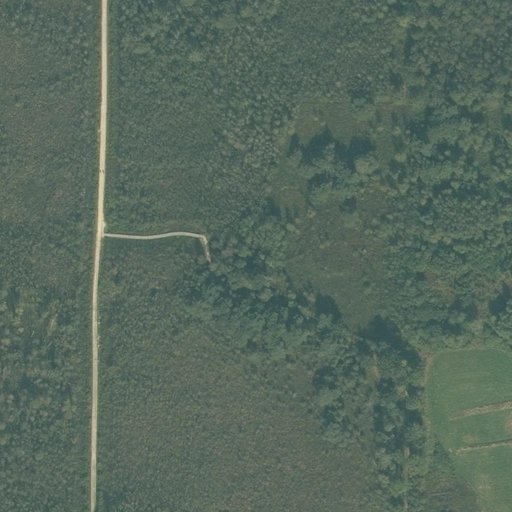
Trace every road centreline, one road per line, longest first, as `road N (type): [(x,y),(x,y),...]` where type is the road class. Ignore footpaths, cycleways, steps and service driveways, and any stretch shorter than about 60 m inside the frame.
road 1 (track): [(97,233),(92,511)]
road 2 (track): [(103,0),(97,233)]
